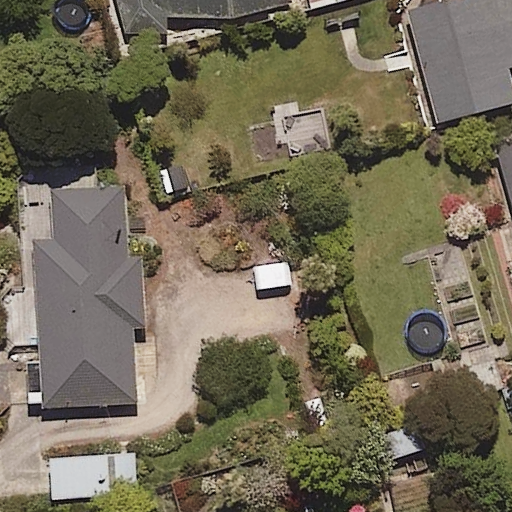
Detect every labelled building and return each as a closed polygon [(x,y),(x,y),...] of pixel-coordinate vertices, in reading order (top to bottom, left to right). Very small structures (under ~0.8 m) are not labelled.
[(283,18),(282,0),(119,0),(121,41),(164,39),(164,23),(283,18)] [(511,81),(511,76),(511,75),(511,0),(478,0),(408,16),(434,129),(511,111),(511,81)] [(511,147),(500,150),(511,197),(511,147)] [(145,266),(128,266),(126,196),(55,199),(57,247),(37,247),(42,412),(138,409),(136,337),(147,337),(145,266)] [(54,504),(138,496),(134,457),(51,464),(54,504)]
